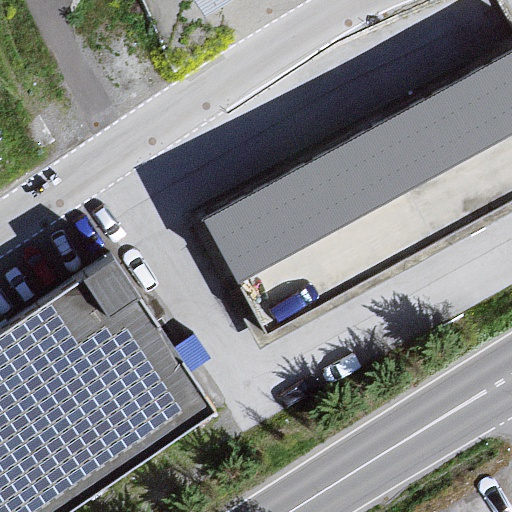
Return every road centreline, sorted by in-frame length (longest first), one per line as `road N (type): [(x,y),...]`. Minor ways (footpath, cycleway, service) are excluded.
road 1 (residential): [(355,0),(0,229)]
road 2 (tertiary): [(511,374),(288,511)]
